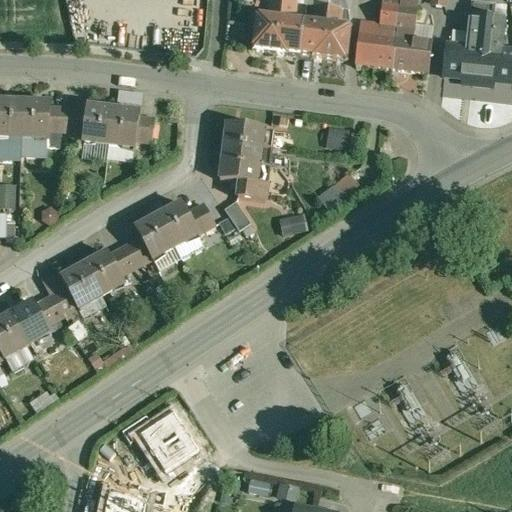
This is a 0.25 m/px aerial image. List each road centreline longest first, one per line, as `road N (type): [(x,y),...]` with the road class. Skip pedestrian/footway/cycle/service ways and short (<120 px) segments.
road 1 (tertiary): [(175,360),(393,213),(511,151)]
road 2 (residential): [(200,82),(447,115),(511,141)]
road 3 (residential): [(0,284),(128,194),(191,162),(200,82)]
road 4 (residential): [(366,511),(371,485),(240,462),(175,360)]
road 5 (residential): [(0,62),(75,63),(200,82)]
road 6 (track): [(511,509),(371,485)]
road 7 (tertiary): [(64,434),(175,360)]
